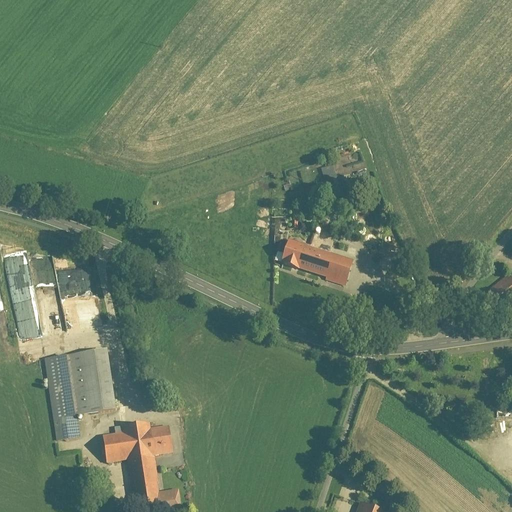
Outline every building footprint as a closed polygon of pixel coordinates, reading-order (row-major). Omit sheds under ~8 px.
[(333,170),(321,173),(328,199),(340,196),(333,170)] [(289,243),(281,268),(346,288),(354,263),(289,243)] [(488,298),(502,314),(511,305),(511,283),(508,280),(488,298)] [(105,355),(46,364),(58,445),(80,442),(77,419),(114,413),(105,355)] [(127,465),(133,511),(162,511),(155,461),(174,458),(170,432),(151,435),(150,426),(122,430),(123,439),(102,442),(105,468),(127,465)]
